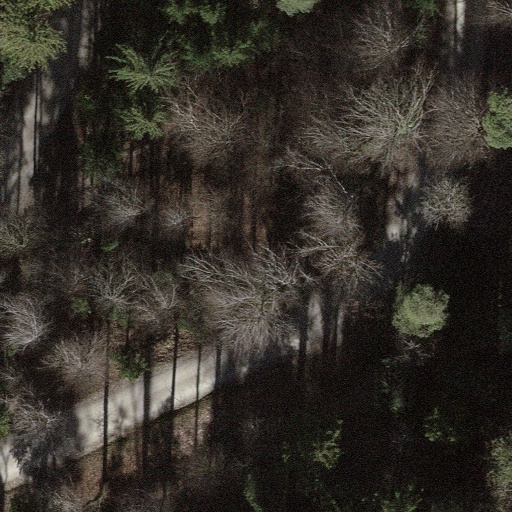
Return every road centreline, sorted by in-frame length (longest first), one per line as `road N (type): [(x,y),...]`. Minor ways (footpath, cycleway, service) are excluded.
road 1 (track): [(0,467),(301,332),(402,267),(456,179),(482,83),(482,0)]
road 2 (track): [(85,0),(79,35),(30,142),(0,176)]
